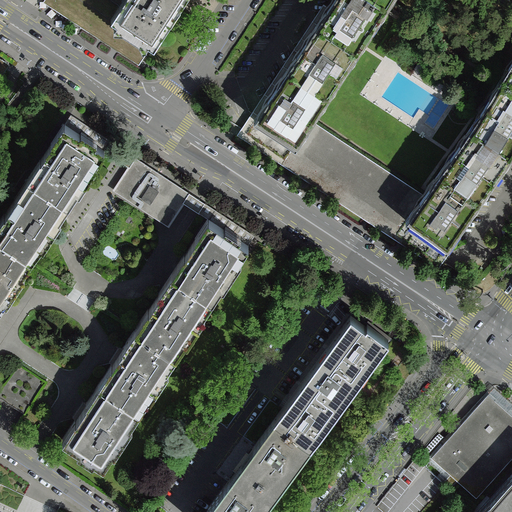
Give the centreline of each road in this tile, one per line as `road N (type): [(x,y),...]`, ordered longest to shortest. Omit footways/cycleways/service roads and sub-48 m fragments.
road 1 (secondary): [(422,296),(155,119)]
road 2 (primary): [(356,511),(464,376),(485,336)]
road 3 (secondary): [(155,119),(0,16)]
road 4 (primary): [(439,369),(324,511)]
road 5 (residential): [(244,0),(155,119)]
